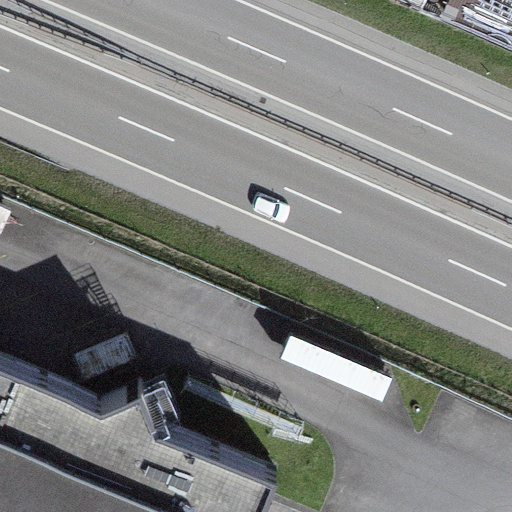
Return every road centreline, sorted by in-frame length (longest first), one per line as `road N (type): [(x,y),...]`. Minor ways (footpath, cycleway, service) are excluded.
road 1 (motorway): [(0,69),(511,290)]
road 2 (motorway): [(511,160),(142,0)]
